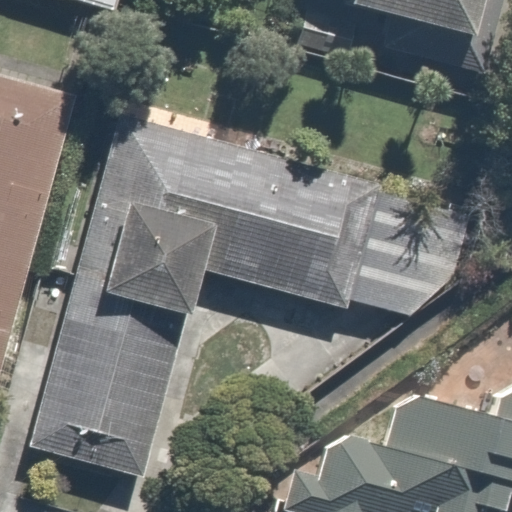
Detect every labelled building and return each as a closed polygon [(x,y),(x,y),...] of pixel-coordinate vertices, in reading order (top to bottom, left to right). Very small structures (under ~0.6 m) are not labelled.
[(75,0),(121,14),(125,0),(75,0)] [(351,0),(346,20),(497,57),(510,0),(351,0)] [(0,411),(84,128),(0,102),(0,411)] [(374,192),(118,127),(33,459),(152,489),(207,275),(344,310),(374,192)] [(327,422),(302,511),(476,511),(477,507),(496,511),(511,511),(511,419),(415,394),(402,442),(327,422)]
